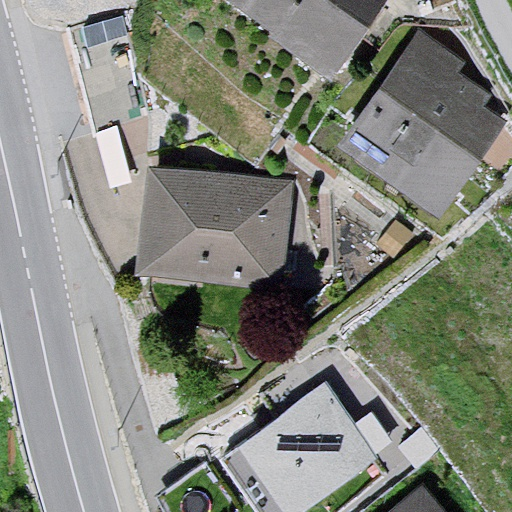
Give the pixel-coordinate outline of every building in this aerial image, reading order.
[(248,0),(347,75),(404,0),(248,0)] [(511,106),(423,42),(351,141),(453,214),(511,133),(511,106)] [(296,183),(161,173),(153,274),(289,284),(296,183)] [(244,447),(291,507),(369,446),(321,386),(244,447)] [(418,511),(449,511),(437,497),(418,511)]
